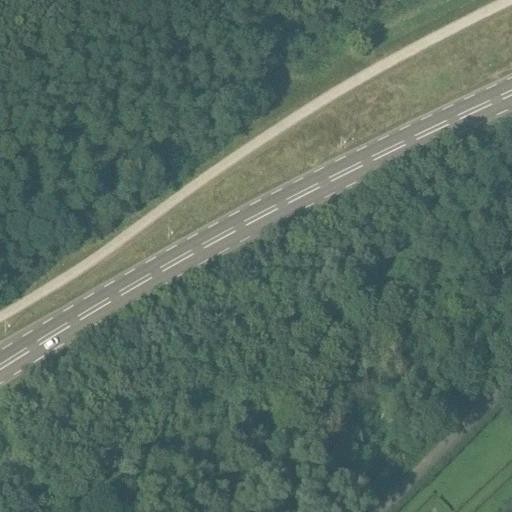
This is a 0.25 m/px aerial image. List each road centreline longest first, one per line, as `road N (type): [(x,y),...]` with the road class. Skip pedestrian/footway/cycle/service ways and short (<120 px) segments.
road 1 (secondary): [(0,368),(249,221),(511,92)]
road 2 (unclassified): [(380,511),(511,381)]
